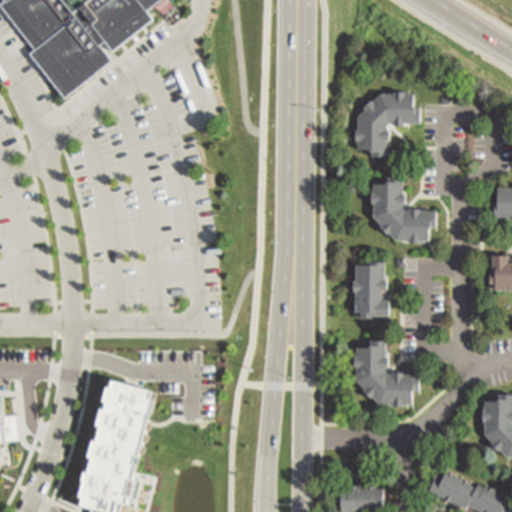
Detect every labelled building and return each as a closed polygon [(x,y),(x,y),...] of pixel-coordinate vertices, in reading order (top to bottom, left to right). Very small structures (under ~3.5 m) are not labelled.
[(67,99),(32,55),(37,51),(2,6),(7,2),(5,0),(163,0),(148,12),(154,20),(115,53),(107,42),(102,47),(113,62),(67,99)] [(354,124),(377,101),(412,102),(412,116),(417,116),(417,131),(400,131),(400,135),(389,134),(389,131),(385,131),(382,133),(382,140),(385,140),(385,151),(382,151),(382,165),(368,165),(368,159),(353,159),(354,124)] [(371,223),(371,188),(385,188),(385,182),(400,182),(400,197),(402,197),(402,208),(399,208),(399,214),(402,217),(406,217),(406,213),(417,213),(417,217),(434,217),(434,232),(429,232),(429,247),(394,247),(371,223)] [(511,228),(509,228),(509,223),(492,223),(492,209),(495,209),(495,196),(510,196),(510,194),(511,194),(511,228)] [(511,291),(487,291),(487,279),(490,279),(490,259),(505,259),(505,267),(511,267),(511,291)] [(352,272),(366,272),(366,269),(380,269),(379,289),(382,289),(382,300),(378,300),(378,311),(384,311),(384,326),(367,326),(367,327),(351,327),(351,321),(352,272)] [(351,372),(351,337),(366,337),(366,331),(380,331),(380,346),(382,346),(382,357),(380,357),(380,363),(383,366),(387,366),(387,362),(398,362),(398,366),(415,366),(415,381),(410,381),(410,395),(374,395),(351,372)] [(90,511),(91,510),(77,506),(110,380),(134,387),(158,393),(136,473),(156,478),(147,511),(90,511)] [(482,427),(482,393),(497,393),(497,387),(511,387),(511,402),(511,412),(510,412),(510,419),(511,420),(511,451),(505,451),(482,427)] [(0,397),(2,397),(4,417),(17,415),(20,442),(6,444),(7,449),(0,449),(0,397)] [(442,464),(467,477),(465,480),(471,483),(473,479),(480,482),(482,479),(507,492),(505,494),(511,498),(504,511),(486,511),(464,501),(463,505),(424,485),(430,472),(435,474),(442,464)] [(334,484),(342,484),(342,482),(369,482),(369,483),(376,484),(376,507),(334,507),(334,484)]
